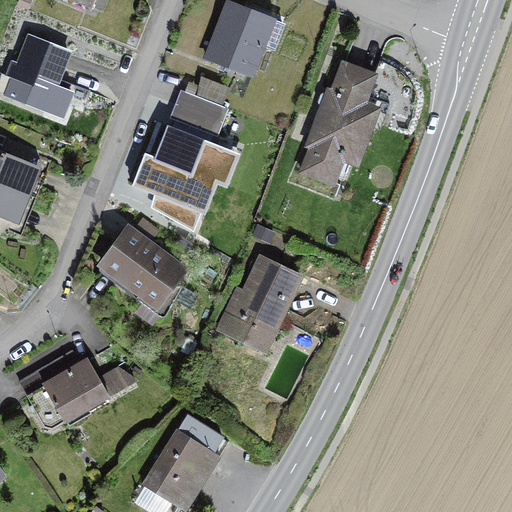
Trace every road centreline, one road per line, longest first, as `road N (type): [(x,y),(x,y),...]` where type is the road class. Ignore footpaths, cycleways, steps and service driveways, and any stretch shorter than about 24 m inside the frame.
road 1 (secondary): [(265,511),(345,368),(470,46)]
road 2 (residential): [(175,0),(40,323),(0,351)]
road 3 (residential): [(470,46),(353,0)]
